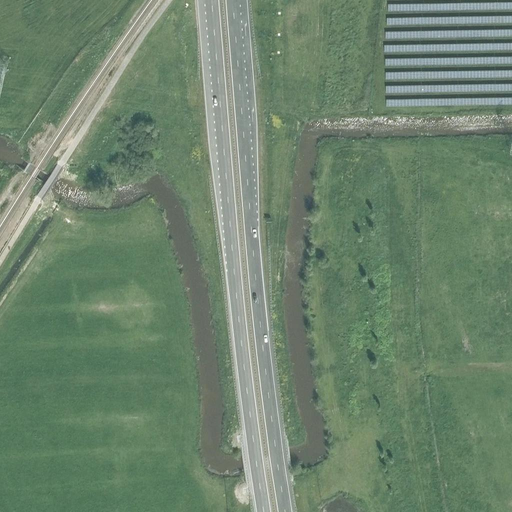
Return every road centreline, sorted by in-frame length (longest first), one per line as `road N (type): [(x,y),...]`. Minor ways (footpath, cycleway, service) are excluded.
road 1 (trunk): [(211,0),(237,318),(263,511)]
road 2 (trunk): [(285,511),(232,0)]
